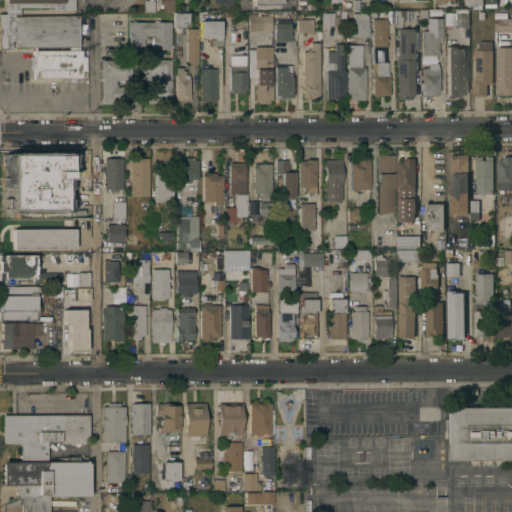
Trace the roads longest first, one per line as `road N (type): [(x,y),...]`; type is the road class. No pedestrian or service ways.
road 1 (residential): [(0,374),(511,369)]
road 2 (residential): [(0,135),(511,133)]
